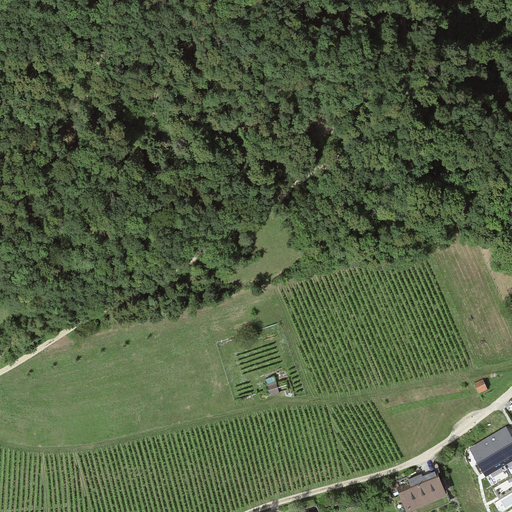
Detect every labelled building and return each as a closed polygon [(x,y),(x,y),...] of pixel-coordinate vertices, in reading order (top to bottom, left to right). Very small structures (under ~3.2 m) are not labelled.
[(268,385),(267,385),(271,397),(280,395),(276,382),(268,385)] [(484,382),(476,386),(480,394),(488,390),(484,382)] [(511,489),(511,433),(508,425),(470,447),(499,497),(511,489)] [(422,472),(409,478),(411,484),(437,473),(436,469),(423,475),(422,472)] [(401,489),(399,490),(407,508),(447,491),(439,473),(437,473),(411,484),(410,485),(401,489)] [(398,482),(390,485),(392,492),(399,490),(401,489),(398,482)]
